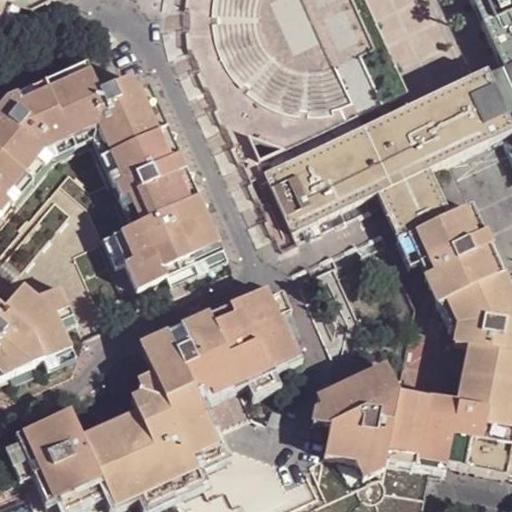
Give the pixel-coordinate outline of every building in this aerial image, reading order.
[(0,0),(0,29),(5,27),(7,26),(8,29),(27,35),(33,18),(31,15),(59,1),(60,0),(0,0)] [(408,95),(365,0),(352,0),(375,50),(359,57),(382,106),(408,95)] [(470,0),(502,67),(503,76),(490,82),(487,76),(451,93),(475,149),(479,154),(510,139),(511,143),(511,151),(509,153),(511,160),(511,4),(510,0),(470,0)] [(99,96),(86,68),(7,104),(0,112),(0,386),(6,384),(44,367),(72,353),(63,335),(59,325),(73,320),(60,291),(38,300),(24,289),(1,315),(0,313),(0,219),(2,218),(11,207),(11,206),(6,201),(45,156),(97,132),(121,185),(114,188),(115,190),(121,203),(121,204),(127,201),(140,228),(131,232),(111,241),(123,269),(136,298),(157,288),(222,258),(218,248),(173,150),(169,142),(147,91),(137,96),(131,82),(99,96)] [(390,223),(400,244),(408,241),(452,222),(441,199),(431,176),(479,154),(475,149),(451,93),(416,108),(266,176),(293,237),(379,199),(390,223)] [(92,145),(112,191),(115,190),(114,188),(121,185),(97,132),(45,156),(6,201),(11,206),(11,207),(13,209),(51,163),(92,145)] [(286,153),(249,139),(261,164),(286,153)] [(121,203),(118,204),(131,232),(140,228),(127,201),(121,204),(121,203)] [(476,244),(485,240),(474,216),(472,213),(464,217),(476,244)] [(476,244),(464,217),(452,222),(408,241),(420,268),(428,264),(434,277),(423,282),(436,311),(447,306),(458,331),(457,337),(454,349),(468,353),(456,411),(398,398),(387,373),(338,393),(337,395),(316,403),(320,413),(329,433),(323,463),(354,469),(384,475),(384,471),(386,461),(446,473),(505,484),(511,449),(511,299),(511,300),(485,240),(476,244)] [(115,273),(123,269),(111,241),(102,245),(115,273)] [(411,273),(420,268),(408,241),(400,244),(398,245),(411,273)] [(222,258),(157,288),(161,298),(227,268),(222,258)] [(265,294),(139,350),(140,352),(152,378),(155,385),(145,416),(138,420),(83,443),(70,415),(14,440),(18,449),(33,483),(45,510),(60,504),(102,486),(107,499),(134,486),(141,501),(162,491),(168,505),(203,489),(194,468),(202,465),(204,464),(201,458),(219,451),(194,393),(207,388),(235,375),(241,388),(250,385),(269,377),(296,365),(278,323),(269,304),(265,294)] [(292,317),(283,298),(269,304),(278,323),(292,317)] [(436,311),(447,334),(457,337),(458,331),(447,306),(436,311)] [(63,335),(77,328),(73,320),(59,325),(63,335)] [(72,353),(44,367),(48,376),(76,363),(72,353)] [(207,388),(213,402),(241,388),(235,375),(207,388)] [(269,377),(250,385),(256,397),(274,389),(269,377)] [(145,416),(155,385),(152,378),(136,385),(140,392),(138,399),(130,402),(138,420),(145,416)] [(329,433),(320,413),(314,415),(312,429),(329,433)] [(33,483),(18,449),(6,454),(21,488),(33,483)] [(201,458),(204,464),(202,465),(206,472),(225,463),(219,451),(201,458)] [(386,461),(384,471),(444,483),(446,473),(386,461)] [(363,487),(383,479),(384,475),(354,469),(363,487)] [(60,504),(63,511),(75,511),(107,499),(102,486),(60,504)] [(134,486),(107,499),(112,511),(115,511),(141,501),(134,486)] [(141,501),(145,511),(151,511),(168,505),(162,491),(141,501)]
